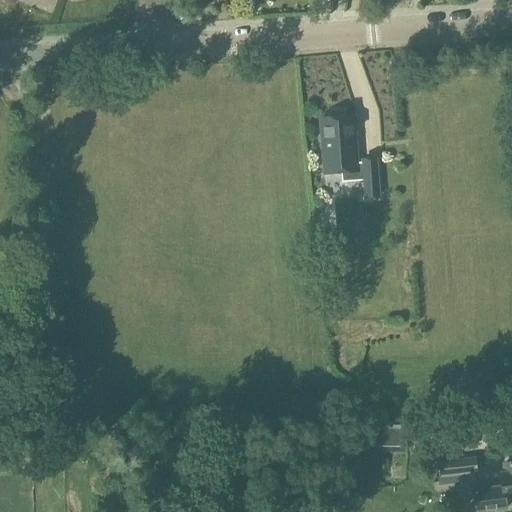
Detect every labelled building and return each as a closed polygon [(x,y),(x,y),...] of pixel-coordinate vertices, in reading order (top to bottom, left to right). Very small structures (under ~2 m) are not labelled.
[(353,117),(320,119),(324,174),(357,172),(353,117)] [(375,160),(362,161),(364,186),(377,185),(375,160)] [(437,426),(412,427),(412,442),(437,442),(437,426)] [(378,452),(406,453),(407,431),(378,431),(378,452)] [(469,434),(447,437),(449,452),(471,449),(469,434)] [(473,459),(439,463),(442,481),(455,479),(454,473),(474,471),(473,459)] [(504,473),(500,474),(501,485),(472,489),(474,511),(504,511),(507,511),(506,500),(511,499),(511,463),(503,464),(504,473)]
